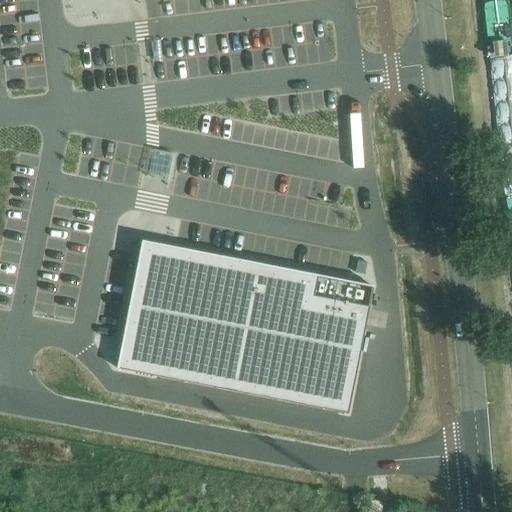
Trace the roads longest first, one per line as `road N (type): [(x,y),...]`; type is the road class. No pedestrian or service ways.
road 1 (residential): [(1,397),(417,474),(483,478)]
road 2 (primary): [(483,478),(438,70)]
